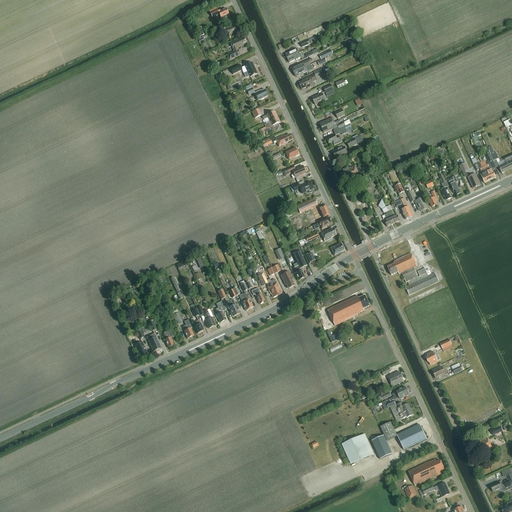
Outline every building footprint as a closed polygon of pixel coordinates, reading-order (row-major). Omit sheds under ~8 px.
[(218,9),(212,11),(210,12),(212,18),(219,14),(222,20),(229,17),(228,15),(226,9),(220,11),(218,9)] [(218,31),(219,33),(220,35),(227,32),(229,36),(235,33),(235,32),(240,30),(238,25),(232,27),(232,26),(228,28),(228,26),(218,31)] [(351,46),(353,45),(362,41),(360,37),(354,39),(355,41),(350,43),(351,46)] [(242,38),(230,43),(234,52),(228,55),(230,60),(240,55),(237,48),(245,45),(244,43),(246,43),(244,39),(242,39),(242,38)] [(300,44),(302,48),(314,42),(313,39),(309,40),(308,40),(300,44)] [(299,53),(297,49),(285,55),(288,59),(299,53)] [(319,56),(321,60),(333,54),(331,50),(319,56)] [(299,53),(288,59),(289,63),(301,57),(299,53)] [(304,63),(292,68),(294,73),(306,67),(311,65),(310,63),(313,61),(312,59),(304,63)] [(247,72),(245,73),(244,75),(245,77),(247,78),(249,77),(250,78),(257,74),(252,63),(245,66),(247,72)] [(242,70),(240,65),(230,69),(233,75),(242,70)] [(306,67),(294,73),(296,77),(308,71),(306,67)] [(302,90),(307,87),(308,89),(314,86),(313,83),(317,81),(315,75),(302,81),(303,82),(299,83),(302,90)] [(323,88),(326,94),(334,90),(331,85),(323,88)] [(255,94),(258,101),(268,96),(265,90),(259,93),(258,92),(255,94)] [(322,94),(312,98),(315,105),(325,101),(322,94)] [(259,109),(252,112),(255,119),(262,116),(259,109)] [(335,113),(338,119),(345,116),(343,110),(335,113)] [(268,118),(269,121),(277,117),(275,112),(262,117),(264,120),(268,118)] [(277,117),(269,121),(272,127),(280,123),(277,117)] [(322,129),(335,123),(333,118),(320,124),(322,129)] [(337,127),(335,123),(322,129),(324,133),(334,129),(337,127)] [(287,143),(292,140),(290,135),(284,137),(284,136),(276,139),(277,140),(273,142),(274,144),(278,143),(280,147),(287,143)] [(338,141),(335,136),(335,135),(327,139),(329,145),(333,143),(334,146),(343,142),(341,139),(338,141)] [(347,142),(349,148),(361,143),(358,137),(347,142)] [(348,154),(347,153),(344,147),(333,152),(336,159),(348,154)] [(285,153),(289,160),(299,155),(296,148),(285,153)] [(506,163),(498,167),(503,176),(502,174),(505,173),(505,172),(511,168),(511,155),(504,159),(506,163)] [(483,162),(491,180),(496,178),(490,167),(489,167),(487,164),(486,164),(485,161),(483,162)] [(482,174),(481,175),(485,184),(485,183),(491,180),(483,162),(475,166),(477,170),(477,171),(480,169),(482,174)] [(466,163),(460,166),(462,172),(468,169),(466,163)] [(343,170),(344,172),(340,174),(343,181),(344,180),(345,182),(360,174),(358,170),(356,165),(348,169),(348,168),(343,170)] [(295,178),(302,175),(306,173),(302,166),(295,169),(294,167),(282,172),(284,176),(287,175),(290,174),(289,172),(292,171),(295,178)] [(396,169),(390,171),(396,186),(402,184),(396,169)] [(454,180),(455,183),(460,181),(463,179),(460,173),(457,175),(456,175),(454,176),(453,177),(454,180)] [(467,175),(468,178),(473,189),(480,185),(475,174),(471,176),(469,174),(467,175)] [(432,180),(425,183),(428,189),(435,186),(432,180)] [(454,191),(457,196),(461,194),(455,183),(454,180),(448,182),(453,192),(454,191)] [(298,184),(292,187),(295,191),(300,189),(302,194),(308,191),(309,193),(311,194),(313,193),(313,191),(312,189),(313,189),(310,182),(305,184),(306,184),(302,186),(302,185),(299,187),(298,184)] [(401,185),(396,187),(399,195),(404,192),(401,185)] [(446,188),(441,191),(443,197),(445,196),(448,200),(451,199),(446,188)] [(438,205),(436,201),(439,200),(435,191),(431,193),(433,198),(429,201),(432,208),(438,205)] [(421,212),(422,212),(423,212),(425,212),(425,210),(427,209),(423,198),(421,199),(421,197),(415,199),(411,192),(408,194),(412,203),(415,201),(419,211),(421,210),(421,212)] [(315,199),(297,208),(300,214),(311,209),(318,206),(315,199)] [(403,204),(409,218),(413,217),(409,207),(408,207),(405,199),(401,200),(403,204)] [(385,213),(388,212),(387,208),(386,208),(384,205),(382,200),(378,206),(382,210),(384,214),(385,213)] [(400,200),(395,203),(397,207),(400,206),(402,210),(401,211),(406,220),(409,218),(403,204),(402,204),(400,200)] [(330,215),(325,206),(320,208),(319,205),(318,206),(311,209),(315,217),(317,216),(320,222),(325,219),(324,218),(330,215)] [(400,221),(397,216),(394,217),(391,212),(392,212),(391,210),(392,210),(391,206),(387,208),(388,212),(389,213),(394,224),(400,221)] [(387,220),(385,221),(388,227),(394,224),(389,213),(385,215),(387,220)] [(326,228),(325,227),(331,224),(330,224),(331,223),(330,222),(329,222),(328,219),(318,223),(319,224),(313,226),(315,230),(320,227),(321,230),(326,228)] [(333,229),(321,234),(325,242),(332,239),(331,238),(336,236),(333,229)] [(256,233),(261,242),(265,240),(263,236),(262,236),(260,231),(256,233)] [(317,233),(306,239),(306,241),(307,243),(319,237),(317,233)] [(365,243),(366,246),(364,247),(365,249),(367,248),(367,247),(369,251),(368,251),(366,252),(367,254),(369,253),(370,253),(371,254),(371,255),(372,255),(372,254),(373,252),(367,241),(367,240),(362,243),(362,244),(365,243)] [(331,249),(332,251),(335,256),(345,251),(341,244),(331,249)] [(293,265),(295,268),(294,269),(296,273),(295,273),(299,281),(305,278),(301,269),(307,266),(300,251),(293,253),(293,254),(297,263),(294,264),(293,265)] [(306,255),(310,263),(315,261),(312,252),(306,255)] [(394,264),(388,267),(391,276),(398,272),(399,275),(402,274),(414,268),(417,267),(413,257),(411,253),(397,260),(397,261),(394,263),(394,264)] [(275,274),(281,271),(278,265),(273,268),(275,274)] [(414,268),(402,274),(404,278),(406,283),(408,282),(410,286),(405,288),(409,295),(439,281),(435,274),(432,275),(429,270),(426,272),(425,269),(418,272),(420,277),(418,278),(416,273),(414,268)] [(295,287),(293,282),(294,282),(290,273),(281,278),(286,287),(287,286),(289,291),(295,287)] [(174,277),(171,279),(177,293),(180,291),(174,277)] [(271,282),(278,296),(282,294),(277,283),(275,280),(271,282)] [(266,284),(268,287),(273,298),(278,296),(271,282),(266,284)] [(258,289),(252,292),(254,295),(255,295),(256,297),(260,305),(264,303),(263,302),(264,301),(261,295),(258,289)] [(227,295),(225,295),(223,290),(218,292),(221,300),(224,299),(226,302),(230,300),(227,295)] [(243,294),(250,309),(253,308),(250,300),(248,300),(246,295),(245,293),(243,294)] [(243,303),(242,303),(246,311),(250,309),(243,294),(240,296),(241,297),(243,303)] [(365,296),(358,299),(357,296),(328,310),(335,326),(358,315),(357,314),(364,311),(363,309),(370,306),(365,296)] [(230,301),(237,316),(240,314),(236,305),(235,305),(233,300),(230,301)] [(237,316),(230,301),(227,302),(229,308),(228,309),(232,318),(237,316)] [(216,304),(218,308),(216,309),(217,312),(218,315),(217,315),(217,316),(218,319),(220,323),(226,321),(223,313),(226,311),(221,302),(216,304)] [(206,321),(205,321),(209,329),(215,326),(211,318),(208,314),(206,311),(203,312),(201,307),(197,309),(199,315),(200,317),(203,315),(206,321)] [(179,313),(173,316),(177,325),(183,322),(179,313)] [(196,326),(194,327),(198,334),(204,331),(201,324),(200,324),(199,320),(195,322),(196,326)] [(185,331),(184,332),(188,339),(194,336),(190,328),(190,329),(188,325),(183,327),(185,331)] [(141,329),(136,331),(140,339),(144,337),(141,329)] [(165,340),(166,344),(168,348),(174,345),(171,338),(175,336),(172,329),(164,333),(167,340),(165,340)] [(332,336),(329,331),(327,332),(332,343),(340,339),(338,334),(332,336)] [(154,334),(147,337),(153,352),(161,348),(156,338),(154,334)] [(451,344),(450,341),(449,340),(440,344),(444,352),(453,348),(451,344)] [(142,343),(135,346),(139,355),(140,355),(141,358),(148,355),(142,343)] [(438,362),(433,352),(427,355),(428,357),(426,358),(428,363),(429,363),(431,365),(438,362)] [(445,375),(443,369),(442,367),(432,371),(436,379),(445,375)] [(387,377),(392,387),(403,382),(402,379),(403,378),(401,373),(400,374),(399,372),(387,377)] [(394,398),(408,391),(406,388),(405,387),(396,392),(397,393),(392,395),(393,397),(394,398)] [(409,394),(408,391),(394,398),(393,397),(390,399),(391,402),(394,400),(394,401),(395,400),(395,401),(400,399),(401,399),(409,395),(408,394),(409,394)] [(380,396),(382,400),(391,396),(389,392),(380,396)] [(396,405),(398,409),(396,410),(401,420),(406,418),(406,419),(413,415),(408,404),(404,406),(402,403),(396,405)] [(381,427),(387,441),(397,437),(390,423),(381,427)] [(420,425),(397,436),(404,450),(427,440),(420,425)] [(501,426),(491,431),(493,435),(503,431),(501,426)] [(358,461),(369,456),(361,436),(342,444),(351,464),(358,461)] [(380,460),(392,454),(386,440),(384,436),(372,441),(374,446),(380,460)] [(478,442),(479,443),(473,446),(477,453),(483,450),(484,452),(487,450),(487,451),(493,449),(488,438),(478,442)] [(425,464),(417,468),(416,469),(409,472),(415,487),(441,474),(440,472),(445,470),(440,461),(437,463),(436,460),(430,463),(430,462),(426,464),(425,464)] [(511,467),(501,472),(502,475),(506,473),(511,483),(510,484),(511,486),(511,485),(511,467)] [(502,481),(490,486),(493,492),(498,490),(501,491),(502,487),(505,486),(506,488),(511,486),(510,484),(508,480),(503,483),(502,481)] [(437,487),(433,489),(432,486),(422,490),(424,495),(434,490),(440,491),(442,497),(450,494),(445,483),(437,487)] [(409,499),(417,496),(413,486),(404,490),(409,499)] [(510,511),(511,511),(511,505),(511,503),(500,508),(502,511),(510,511)]
